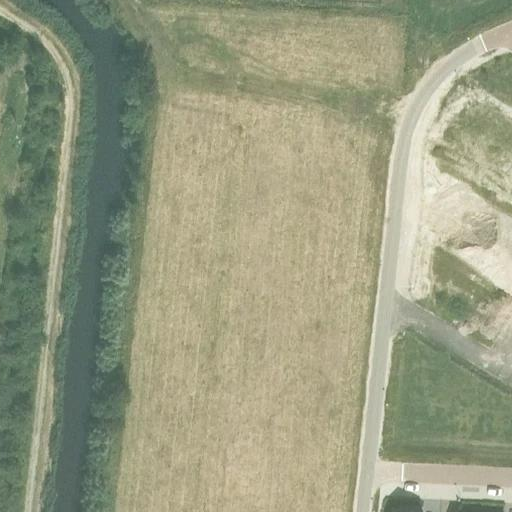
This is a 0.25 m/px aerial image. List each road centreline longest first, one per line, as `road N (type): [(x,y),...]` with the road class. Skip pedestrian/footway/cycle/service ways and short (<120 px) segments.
road 1 (unclassified): [(371,469),(405,129),(445,70),(511,32)]
road 2 (residential): [(371,469),(511,479)]
